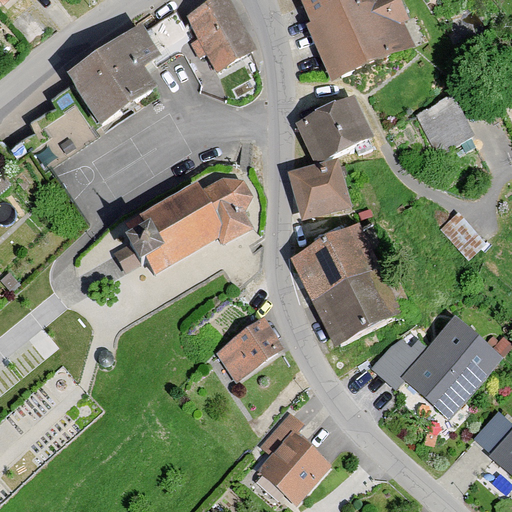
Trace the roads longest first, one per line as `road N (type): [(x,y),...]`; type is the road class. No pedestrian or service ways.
road 1 (tertiary): [(451,511),(359,427),(306,349),(275,274),(275,39),(259,0)]
road 2 (tertiary): [(0,101),(137,0)]
